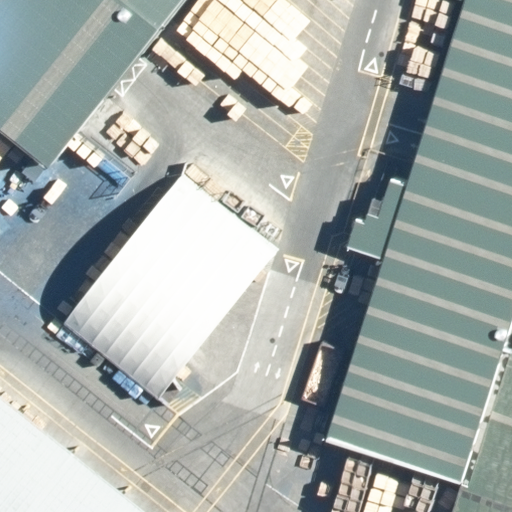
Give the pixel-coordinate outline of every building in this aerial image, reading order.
[(0,0),(0,117),(33,143),(145,0),(0,0)] [(511,0),(439,0),(301,421),(423,461),(511,188),(511,0)] [(279,246),(180,171),(65,320),(163,396),(279,246)] [(511,511),(511,188),(423,461),(405,511),(511,511)] [(149,511),(0,395),(0,511),(149,511)]
